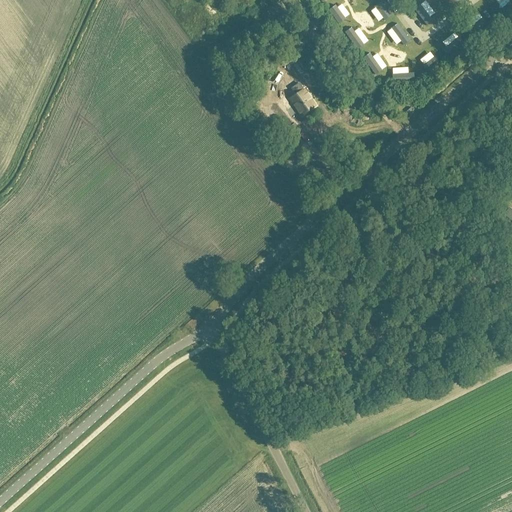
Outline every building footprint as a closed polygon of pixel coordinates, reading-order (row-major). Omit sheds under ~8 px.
[(304,38),(291,18),(282,3),(279,0),(265,0),(261,3),(267,12),(288,47),(304,38)] [(426,0),(423,0),(414,8),(421,15),(431,5),(426,0)] [(346,13),(352,8),(347,2),(341,6),(346,13)] [(471,17),(479,12),(474,5),(466,11),(471,17)] [(341,7),(336,9),(340,18),(345,16),(341,7)] [(484,18),(479,29),(484,32),(490,21),(484,18)] [(350,26),(354,35),(362,31),(358,22),(350,26)] [(304,66),(327,50),(320,40),(297,56),(304,66)] [(378,68),(386,62),(379,54),(372,60),(378,68)] [(415,87),(425,83),(420,73),(411,78),(415,87)] [(301,116),(316,107),(306,91),(304,92),(299,84),(292,89),(296,95),(290,100),(301,116)] [(480,204),(470,207),(472,214),(482,211),(480,204)]
